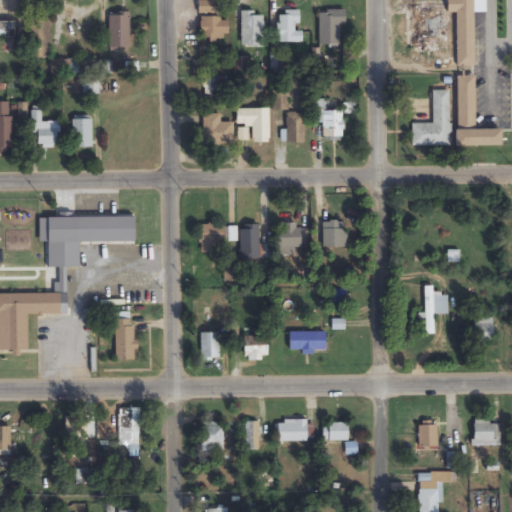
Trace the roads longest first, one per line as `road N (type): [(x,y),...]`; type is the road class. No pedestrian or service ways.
road 1 (residential): [(381,511),(380,168),(370,0)]
road 2 (residential): [(180,511),(169,0)]
road 3 (residential): [(511,165),(0,176)]
road 4 (residential): [(511,384),(0,391)]
